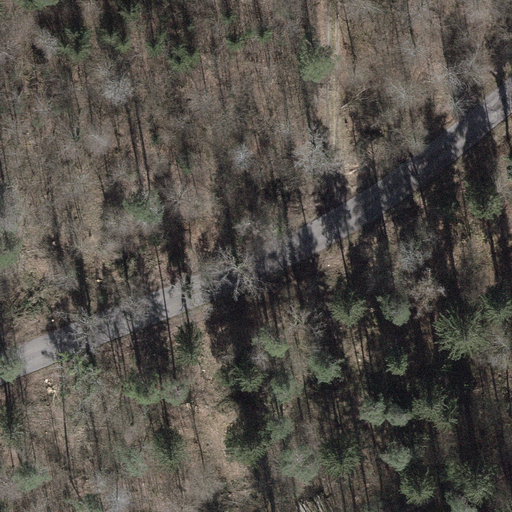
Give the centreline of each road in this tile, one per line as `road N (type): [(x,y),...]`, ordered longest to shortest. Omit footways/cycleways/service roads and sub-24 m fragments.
road 1 (tertiary): [(0,368),(206,290),(344,220),(511,93)]
road 2 (track): [(334,0),(329,169),(344,220)]
road 3 (track): [(395,511),(511,466)]
